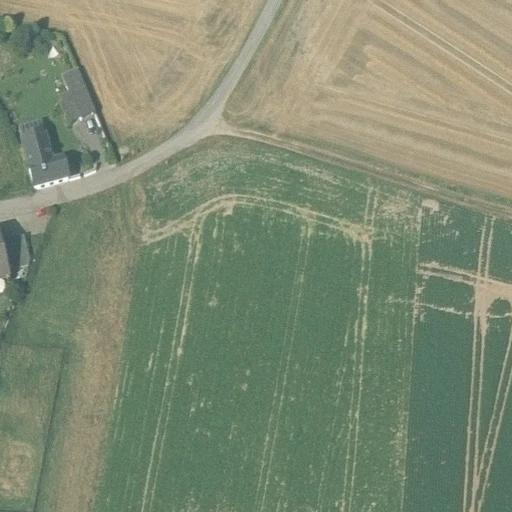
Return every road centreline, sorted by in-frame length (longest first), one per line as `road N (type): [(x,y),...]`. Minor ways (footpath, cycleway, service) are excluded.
road 1 (unclassified): [(0,210),(81,198),(146,169),(212,124),(278,0)]
road 2 (track): [(212,124),(288,137),(511,202)]
